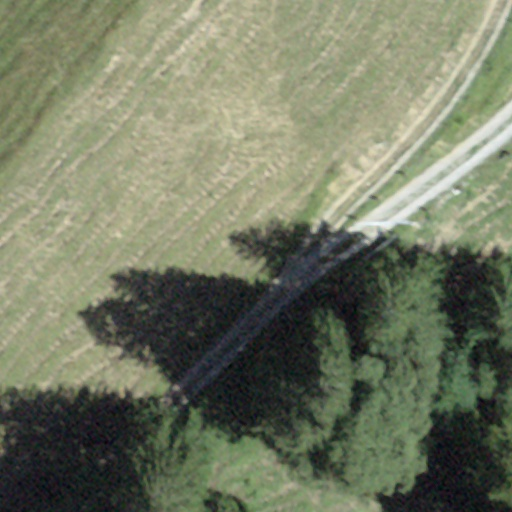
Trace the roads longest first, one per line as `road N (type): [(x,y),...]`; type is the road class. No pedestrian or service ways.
road 1 (track): [(511,119),(298,285),(183,394),(79,511)]
road 2 (track): [(298,285),(348,204),(435,116),(506,0)]
